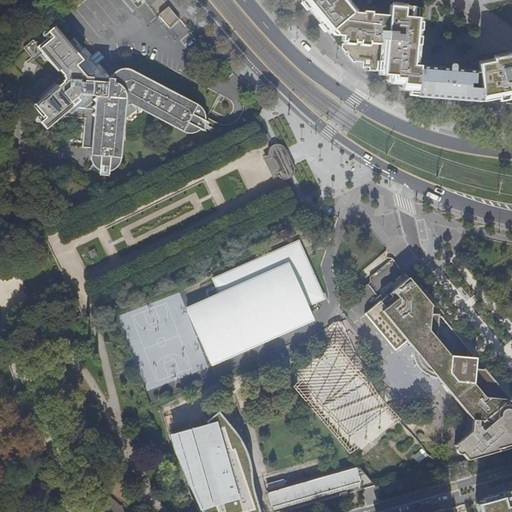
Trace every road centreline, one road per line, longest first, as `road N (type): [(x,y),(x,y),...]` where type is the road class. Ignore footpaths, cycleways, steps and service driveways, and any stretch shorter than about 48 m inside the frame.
road 1 (primary): [(511,151),(391,121),(291,52),(245,0)]
road 2 (primary): [(203,0),(298,103),(403,176)]
road 3 (residential): [(511,470),(365,511)]
